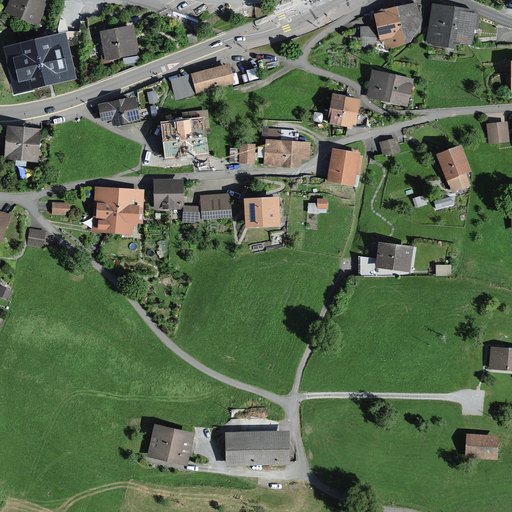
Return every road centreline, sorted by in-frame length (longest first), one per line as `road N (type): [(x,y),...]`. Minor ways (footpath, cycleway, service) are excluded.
road 1 (residential): [(0,195),(287,172),(344,140),(431,117),(511,108)]
road 2 (tertiary): [(0,113),(79,97),(334,0)]
road 3 (track): [(367,134),(344,265)]
